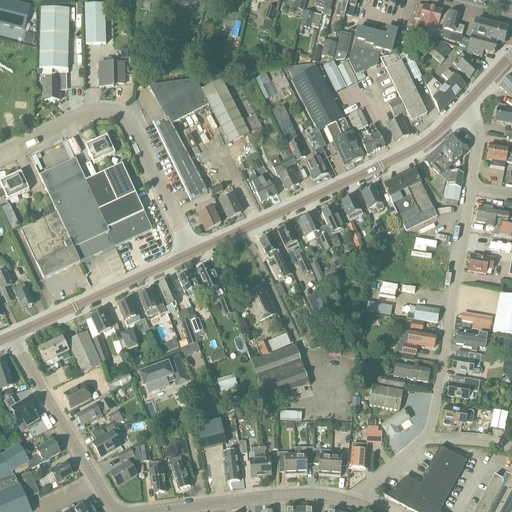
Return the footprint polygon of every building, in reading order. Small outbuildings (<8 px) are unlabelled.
[(0,0),(0,24),(24,31),(29,8),(6,2),(0,0)] [(321,0),(319,9),(323,10),(331,12),(333,3),(334,1),(333,1),(333,0),(321,0)] [(344,19),(345,16),(346,11),(348,0),(340,0),(339,4),(340,4),(336,17),(344,19)] [(348,0),(346,11),(345,16),(352,18),(353,13),(354,8),(355,8),(356,0),(348,0)] [(150,4),(149,12),(155,13),(157,5),(150,4)] [(104,6),(84,6),(85,46),(105,46),(104,6)] [(268,8),(264,20),(271,23),(275,10),(268,8)] [(423,8),(419,22),(416,35),(434,40),(441,13),(423,8)] [(55,71),(55,75),(53,75),(53,80),(51,82),(43,82),(43,91),(42,92),(43,93),(44,102),(52,102),(54,104),(57,102),(59,102),(59,91),(60,89),(66,89),(66,75),(67,75),(69,11),(40,10),(39,70),(55,71)] [(313,15),(313,16),(303,14),(299,28),(310,31),(310,28),(318,30),(321,17),(313,15)] [(459,45),(461,36),(463,29),(456,27),(458,17),(447,14),(442,31),(449,33),(447,41),(459,45)] [(507,30),(475,22),(474,27),(471,36),(497,43),(503,45),(507,30)] [(348,63),(355,77),(358,82),(365,79),(363,73),(376,68),(379,56),(382,56),(383,52),(391,54),(397,32),(388,30),(386,37),(357,30),(352,52),(348,63)] [(340,34),(334,63),(345,61),(351,36),(340,34)] [(27,35),(25,44),(32,46),(34,36),(27,35)] [(497,43),(471,36),(466,54),(467,55),(481,58),(483,53),(493,56),(494,54),(497,43)] [(324,41),(320,56),(334,59),(337,45),(324,41)] [(419,48),(426,50),(429,51),(432,51),(434,50),(435,45),(421,41),(419,47),(419,48)] [(432,51),(442,60),(449,53),(438,42),(435,45),(434,50),(432,51)] [(315,47),(312,61),(317,63),(320,49),(315,47)] [(442,60),(432,51),(429,51),(426,50),(424,52),(439,66),(444,62),(442,60)] [(398,100),(405,113),(410,124),(426,117),(423,110),(425,109),(422,102),(419,103),(413,90),(402,68),(414,62),(411,55),(381,60),(379,60),(398,100)] [(461,55),(456,60),(452,64),(456,68),(456,69),(468,81),(478,70),(477,70),(480,67),(475,62),(472,65),(471,64),(470,64),(461,55)] [(236,70),(249,73),(251,66),(238,62),(236,70)] [(123,64),(99,65),(99,89),(113,89),(113,86),(124,86),(123,64)] [(347,64),(336,69),(346,89),(356,84),(347,64)] [(286,69),(292,81),(290,82),(317,134),(326,129),(335,125),(342,121),(330,97),(315,69),(313,65),(286,69)] [(433,81),(427,88),(439,114),(464,87),(448,73),(443,79),(448,83),(442,90),(433,81)] [(510,76),(499,88),(511,100),(511,75),(510,76)] [(208,106),(201,92),(195,81),(149,87),(149,88),(150,88),(161,107),(167,118),(153,124),(184,188),(191,203),(207,195),(204,188),(200,181),(171,125),(208,106)] [(201,92),(208,106),(228,146),(249,135),(221,82),(201,92)] [(405,113),(398,100),(387,105),(394,118),(405,113)] [(497,110),(494,123),(504,124),(504,126),(511,127),(511,126),(511,125),(511,120),(511,118),(511,112),(503,112),(504,108),(498,106),(497,110)] [(360,112),(348,118),(355,134),(367,128),(360,112)] [(400,120),(386,126),(395,143),(408,137),(400,120)] [(349,136),(342,121),(335,125),(353,164),(362,160),(351,135),(349,136)] [(335,125),(326,129),(333,143),(332,144),(343,168),(353,164),(335,125)] [(370,131),(366,133),(376,153),(385,149),(378,135),(377,136),(373,127),(369,129),(370,131)] [(511,129),(505,128),(503,137),(511,138),(511,129)] [(376,153),(366,133),(362,135),(361,133),(357,135),(361,143),(360,144),(367,157),(376,153)] [(440,178),(447,171),(467,151),(464,148),(465,147),(456,138),(455,140),(452,136),(432,156),(432,155),(423,163),(430,170),(431,169),(440,178)] [(97,142),(96,143),(104,161),(114,156),(106,138),(102,140),(102,138),(97,142)] [(297,142),(287,147),(295,163),(305,159),(297,142)] [(104,161),(96,143),(94,143),(88,144),(89,146),(85,148),(93,165),(104,161)] [(488,153),(511,157),(511,149),(508,149),(508,148),(489,145),(488,153)] [(327,175),(322,162),(326,160),(321,149),(313,153),(317,160),(305,165),(313,182),(327,175)] [(283,163),(279,164),(280,168),(281,167),(283,172),(296,165),(292,158),(288,150),(284,152),(288,159),(283,162),(283,163)] [(511,157),(488,153),(486,161),(505,164),(511,165),(511,157)] [(281,167),(280,168),(279,164),(276,158),(269,162),(277,178),(278,178),(285,192),(298,186),(291,171),(284,175),(283,172),(281,167)] [(249,162),(253,169),(259,166),(256,159),(249,162)] [(98,212),(85,183),(75,161),(39,177),(56,213),(20,230),(43,281),(115,248),(98,212)] [(245,165),(238,167),(241,173),(247,170),(245,165)] [(98,212),(135,195),(121,166),(85,183),(98,212)] [(414,173),(399,180),(421,226),(436,218),(414,173)] [(446,201),(457,203),(462,175),(451,173),(451,174),(449,186),(446,201)] [(10,179),(18,197),(29,192),(20,174),(16,176),(16,174),(11,178),(10,179)] [(260,205),(268,201),(259,181),(257,182),(255,177),(247,181),(253,193),(254,192),(260,205)] [(18,197),(10,179),(8,180),(2,181),(3,182),(0,183),(0,186),(2,191),(0,191),(0,199),(5,197),(7,202),(18,197)] [(259,181),(268,201),(276,197),(270,184),(265,187),(261,180),(259,181)] [(406,233),(421,226),(399,180),(383,188),(395,212),(389,215),(393,222),(399,234),(405,231),(406,233)] [(206,187),(210,193),(212,198),(223,192),(217,181),(206,187)] [(374,189),(361,195),(368,211),(375,208),(377,213),(383,210),(381,205),(374,189)] [(135,195),(98,212),(115,248),(151,231),(143,213),(135,195)] [(232,197),(219,204),(227,221),(240,215),(232,197)] [(362,217),(359,212),(354,198),(342,204),(345,211),(344,212),(346,218),(347,218),(349,222),(354,220),(362,217)] [(213,201),(202,207),(194,210),(205,232),(220,225),(213,210),(216,208),(213,201)] [(42,209),(45,217),(54,213),(51,206),(42,209)] [(491,207),(490,210),(478,208),(477,216),(507,221),(508,214),(502,212),(503,209),(491,207)] [(330,233),(342,227),(340,223),(341,222),(338,216),(336,217),(332,209),(321,214),(328,228),(330,233)] [(507,221),(477,216),(476,224),(486,225),(485,228),(493,230),(493,227),(500,228),(500,227),(499,227),(501,221),(507,222),(507,221)] [(310,218),(298,223),(305,238),(313,234),(316,241),(321,238),(317,232),(316,232),(310,218)] [(378,222),(371,225),(375,235),(382,232),(378,222)] [(352,223),(346,226),(354,246),(351,247),(355,258),(365,254),(360,240),(361,240),(359,235),(358,235),(352,223)] [(501,223),(499,235),(507,237),(509,225),(501,223)] [(297,242),(289,227),(277,233),(284,248),(285,248),(288,254),(300,249),(297,242)] [(280,255),(279,251),(276,244),(274,245),(270,237),(259,243),(268,261),(274,258),(278,268),(277,268),(282,280),(291,276),(281,254),(280,255)] [(328,240),(322,243),(326,252),(332,249),(328,240)] [(378,251),(364,257),(368,267),(382,261),(378,251)] [(309,269),(303,256),(296,259),(302,272),(309,269)] [(487,259),(470,256),(468,272),(485,275),(486,270),(492,270),(493,260),(487,259)] [(197,271),(203,286),(205,290),(218,284),(216,280),(213,274),(212,274),(208,266),(197,271)] [(5,272),(0,273),(0,289),(7,305),(13,302),(7,288),(12,286),(5,272)] [(194,298),(192,295),(199,293),(197,288),(194,282),(193,283),(189,275),(178,280),(184,294),(187,301),(194,298)] [(176,297),(169,282),(158,288),(165,302),(167,307),(174,304),(171,299),(176,297)] [(13,289),(15,292),(17,296),(15,297),(22,311),(33,305),(27,292),(23,284),(13,289)] [(264,290),(245,299),(256,325),(276,316),(264,290)] [(319,311),(309,291),(304,294),(313,313),(319,311)] [(150,294),(138,298),(145,314),(147,319),(159,314),(157,309),(159,308),(155,300),(153,301),(150,294)] [(301,307),(306,305),(302,296),(297,299),(301,307)] [(511,337),(511,298),(500,296),(493,334),(511,337)] [(232,314),(227,299),(219,302),(224,317),(232,314)] [(138,323),(136,318),(138,317),(135,309),(132,310),(129,302),(117,308),(124,323),(126,328),(138,323)] [(392,307),(367,303),(366,313),(390,317),(392,307)] [(437,309),(413,306),(411,321),(435,324),(437,309)] [(103,313),(90,319),(98,336),(111,330),(103,313)] [(347,324),(349,331),(355,329),(352,322),(352,319),(351,316),(348,315),(344,317),(343,320),(344,323),(347,324)] [(197,343),(200,343),(200,342),(197,333),(203,332),(198,319),(195,319),(189,322),(197,343)] [(144,321),(138,323),(143,336),(149,333),(144,321)] [(197,343),(189,322),(181,325),(189,346),(197,343)] [(410,331),(409,333),(407,345),(402,344),(400,355),(415,358),(417,346),(433,349),(435,337),(422,334),(424,323),(412,322),(411,323),(405,322),(404,330),(410,331)] [(247,330),(242,332),(247,343),(252,341),(247,330)] [(131,333),(117,338),(122,354),(137,348),(131,333)] [(86,334),(67,342),(82,375),(101,367),(86,334)] [(478,335),(478,337),(473,336),(458,334),(456,345),(463,346),(463,348),(471,350),(471,352),(476,353),(477,349),(485,350),(487,337),(478,335)] [(110,364),(100,337),(92,340),(102,367),(110,364)] [(63,361),(61,357),(68,354),(61,339),(49,344),(58,363),(63,361)] [(160,357),(178,349),(175,341),(156,349),(160,357)] [(267,342),(257,346),(263,358),(273,354),(267,342)] [(58,363),(49,344),(37,350),(44,364),(50,362),(51,366),(58,363)] [(263,358),(251,363),(264,400),(309,387),(295,347),(291,348),(273,354),(263,358)] [(477,376),(479,369),(481,357),(468,354),(467,361),(453,358),(451,372),(477,376)] [(163,367),(139,375),(144,388),(145,387),(165,380),(167,385),(173,383),(184,379),(177,358),(166,362),(167,365),(163,367)] [(0,391),(13,387),(10,378),(5,363),(4,363),(2,361),(0,361),(0,391)] [(427,384),(429,369),(413,366),(412,367),(395,364),(393,377),(410,380),(410,381),(427,384)] [(68,368),(55,373),(58,379),(70,373),(68,368)] [(73,379),(70,373),(58,379),(60,385),(73,379)] [(105,384),(109,394),(131,384),(127,374),(105,384)] [(405,381),(378,377),(377,385),(403,389),(405,381)] [(449,384),(447,397),(467,401),(469,392),(477,394),(479,382),(464,380),(463,386),(449,384)] [(83,386),(64,396),(71,409),(90,400),(83,386)] [(402,393),(372,388),(369,407),(399,412),(402,393)] [(11,391),(1,394),(3,399),(12,396),(11,391)] [(11,399),(4,403),(10,413),(11,412),(18,423),(22,421),(27,428),(29,427),(30,429),(37,425),(36,423),(37,422),(33,414),(35,413),(27,401),(16,408),(11,399)] [(106,401),(100,404),(105,413),(111,410),(106,401)] [(90,426),(97,422),(102,419),(100,415),(95,407),(90,410),(90,409),(75,417),(81,427),(88,423),(90,426)] [(459,423),(465,424),(470,425),(472,424),(474,415),(472,412),(461,410),(461,408),(454,407),(453,409),(445,407),(443,421),(459,424),(459,423)] [(113,422),(116,425),(122,422),(116,412),(107,417),(110,424),(113,422)] [(403,412),(379,427),(389,442),(400,435),(399,434),(404,431),(405,433),(408,431),(407,429),(412,426),(403,412)] [(494,412),(492,417),(500,419),(498,431),(504,432),(507,414),(494,412)] [(218,422),(194,427),(200,451),(224,445),(218,422)] [(367,428),(367,444),(374,444),(375,433),(378,433),(379,428),(367,428)] [(117,429),(91,444),(100,459),(121,446),(116,438),(121,435),(117,429)] [(1,457),(11,474),(28,464),(31,468),(32,470),(37,467),(43,464),(56,456),(59,455),(59,454),(59,452),(54,444),(53,444),(52,442),(43,448),(41,446),(38,448),(38,451),(36,452),(31,455),(29,456),(25,459),(23,456),(22,455),(21,452),(18,446),(1,457)] [(183,443),(175,445),(179,457),(187,455),(183,443)] [(352,445),(351,451),(350,469),(365,470),(367,446),(352,445)] [(140,448),(142,464),(150,463),(148,447),(140,448)] [(133,458),(135,466),(142,464),(137,448),(131,450),(133,458)] [(385,497),(384,498),(410,511),(439,511),(467,460),(466,460),(465,462),(439,448),(435,456),(419,485),(406,478),(406,479),(385,497)] [(306,466),(312,465),(313,451),(313,449),(294,450),(295,457),(295,476),(306,476),(306,466)] [(117,456),(120,463),(133,457),(129,450),(117,456)] [(329,477),(331,458),(331,452),(313,451),(312,465),(319,466),(318,476),(329,477)] [(251,479),(260,478),(258,452),(253,453),(254,461),(249,462),(251,479)] [(264,461),(264,452),(258,452),(260,478),(270,477),(269,460),(264,461)] [(284,477),(295,476),(295,457),(289,457),(289,454),(278,454),(278,465),(284,464),(284,477)] [(0,511),(28,511),(18,487),(17,487),(13,479),(14,479),(11,474),(1,457),(0,455),(0,511)] [(341,459),(331,458),(329,477),(340,478),(341,468),(346,468),(347,456),(341,456),(341,459)] [(172,482),(174,482),(177,491),(189,488),(187,479),(186,479),(180,457),(168,461),(172,475),(170,476),(172,482)] [(225,467),(227,484),(239,483),(237,465),(236,465),(236,459),(224,460),(225,467)] [(128,463),(109,474),(117,488),(136,476),(128,463)] [(51,475),(46,478),(50,485),(56,482),(57,486),(65,481),(64,480),(71,475),(65,464),(56,470),(55,468),(49,472),(51,475)] [(161,473),(149,475),(150,480),(151,488),(152,488),(153,495),(165,493),(163,478),(162,478),(161,473)] [(29,475),(18,480),(26,500),(38,495),(29,475)] [(493,477),(474,511),(511,511),(511,483),(504,480),(503,482),(493,477)] [(74,507),(65,511),(92,511),(93,511),(91,509),(92,507),(91,504),(89,504),(88,503),(76,511),(74,507)]
